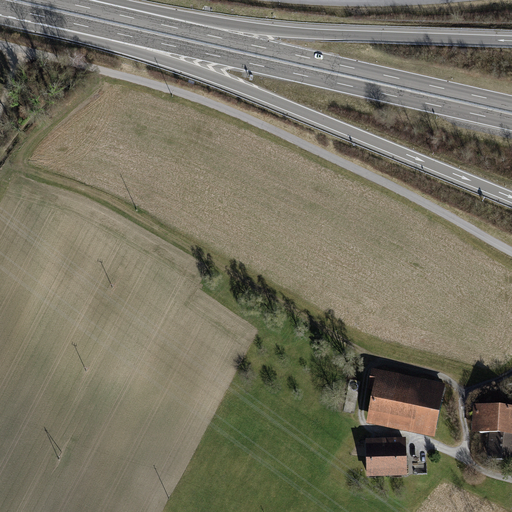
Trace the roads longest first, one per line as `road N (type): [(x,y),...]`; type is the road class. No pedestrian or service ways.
road 1 (unclassified): [(0,44),(236,113),(511,251)]
road 2 (trunk): [(53,19),(511,197)]
road 3 (trunk): [(53,19),(511,122)]
road 4 (trunk): [(511,103),(98,10)]
road 5 (trunk): [(511,40),(274,30),(98,10)]
road 6 (track): [(20,168),(117,204),(377,360)]
road 7 (unclassified): [(511,372),(463,402),(473,464),(511,478)]
